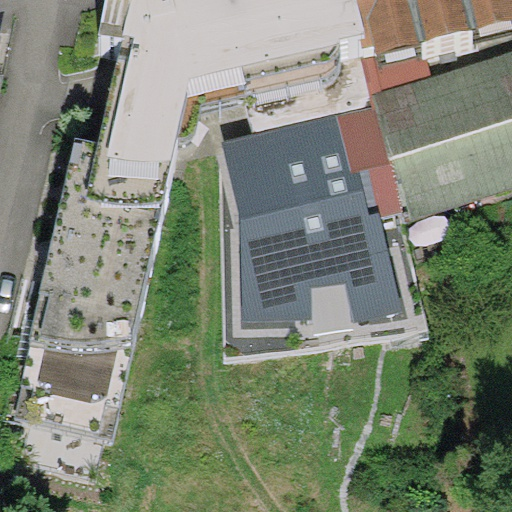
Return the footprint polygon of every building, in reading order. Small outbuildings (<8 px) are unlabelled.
[(361,67),(367,66),(351,0),(148,0),(106,10),(93,65),(122,68),(97,166),(73,160),(13,427),(110,449),(172,182),(190,109),(241,96),(361,67)] [(429,68),(465,61),(462,48),(511,36),(511,0),(351,0),(367,66),(425,53),(429,68)] [(372,110),(407,216),(511,181),(511,62),(436,88),(429,68),(367,89),(372,110)] [(372,110),(367,89),(361,67),(241,96),(252,142),(372,110)] [(372,110),(252,142),(219,151),(241,234),(241,325),(310,326),(308,295),(346,291),(354,329),(394,319),(378,221),(407,216),(372,110)]
